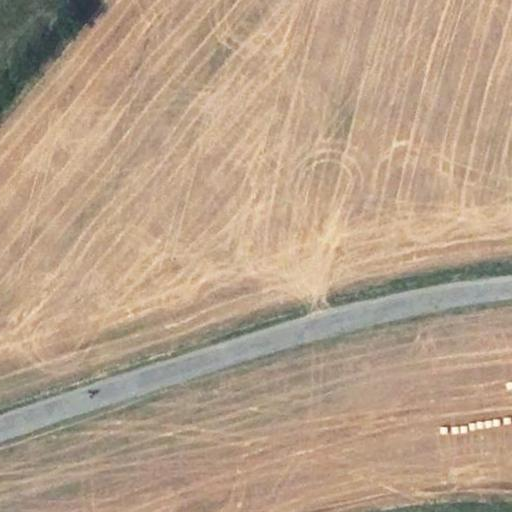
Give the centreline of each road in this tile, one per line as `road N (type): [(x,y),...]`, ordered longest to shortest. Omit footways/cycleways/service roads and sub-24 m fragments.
road 1 (unclassified): [(511,291),(407,305),(0,441)]
road 2 (track): [(107,0),(0,122)]
